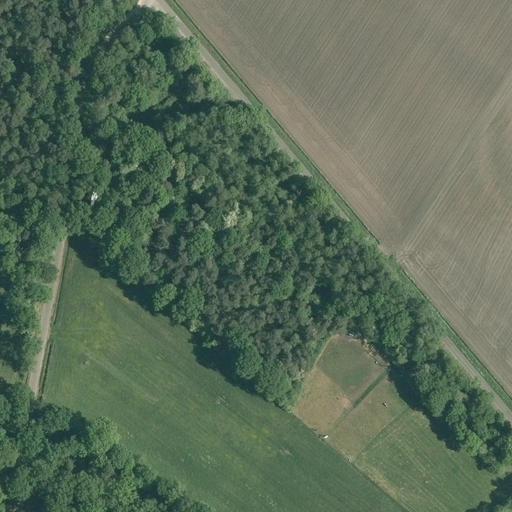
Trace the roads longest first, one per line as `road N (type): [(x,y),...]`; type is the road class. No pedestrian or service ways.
road 1 (unclassified): [(511,426),(160,0)]
road 2 (unclassified): [(25,511),(25,430),(92,59),(151,0)]
